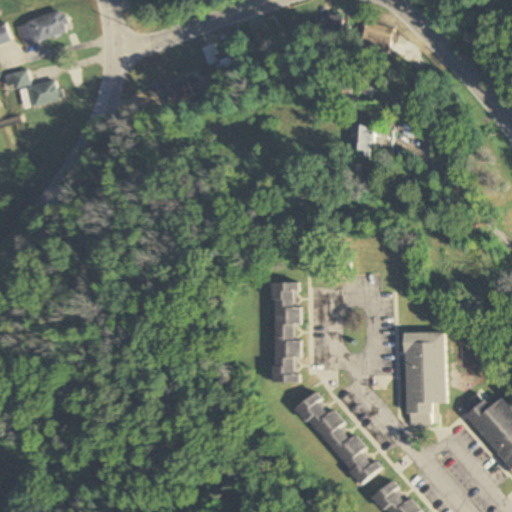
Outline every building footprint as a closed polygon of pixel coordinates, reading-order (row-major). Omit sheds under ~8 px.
[(68,34),(62,12),(21,23),(27,45),(68,34)] [(345,21),(326,16),(321,35),(349,43),(354,27),(344,24),(345,21)] [(361,45),(387,57),(398,33),(372,21),(361,45)] [(0,25),(0,45),(12,43),(8,24),(0,25)] [(243,69),(236,53),(219,62),(227,77),(243,69)] [(31,86),(29,72),(15,73),(17,88),(31,86)] [(26,110),(64,100),(59,80),(21,90),(26,110)] [(196,98),(188,80),(164,90),(172,109),(196,98)] [(363,80),(343,80),(343,99),(363,99),(363,80)] [(350,149),(371,154),(377,128),(356,123),(350,149)] [(276,384),(301,384),(300,359),(304,359),(304,341),(297,342),(297,325),(302,325),(302,283),(275,284),(276,384)] [(448,404),(447,333),(406,334),(408,427),(433,426),(432,404),(448,404)] [(362,486),(382,471),(346,425),(320,393),(301,408),(362,486)] [(511,406),(505,398),(492,409),(479,393),(460,409),(511,471),(511,406)] [(388,511),(420,511),(395,481),(376,498),(388,511)]
